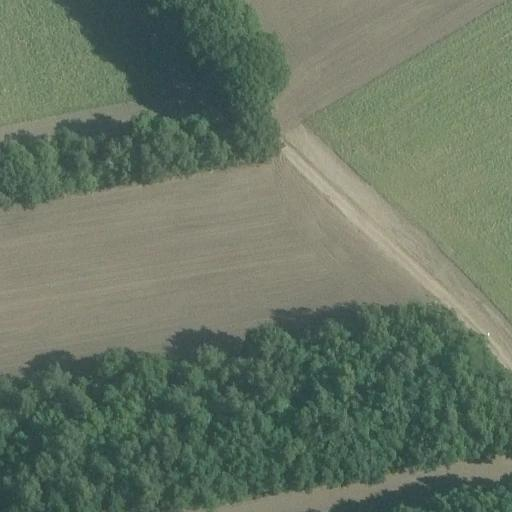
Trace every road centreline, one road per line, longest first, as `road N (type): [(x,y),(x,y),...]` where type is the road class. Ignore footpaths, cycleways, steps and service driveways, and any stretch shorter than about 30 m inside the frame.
road 1 (track): [(161,0),(251,121),(464,322),(511,380)]
road 2 (track): [(0,176),(251,121)]
